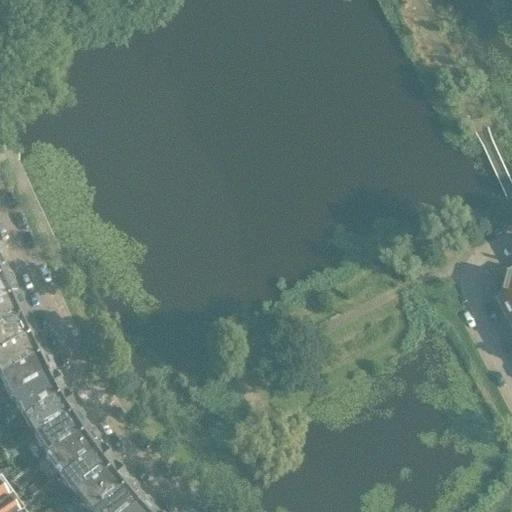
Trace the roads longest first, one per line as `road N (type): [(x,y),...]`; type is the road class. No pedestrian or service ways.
road 1 (residential): [(0,207),(77,369),(187,511)]
road 2 (residential): [(511,380),(469,300),(487,251),(511,238)]
